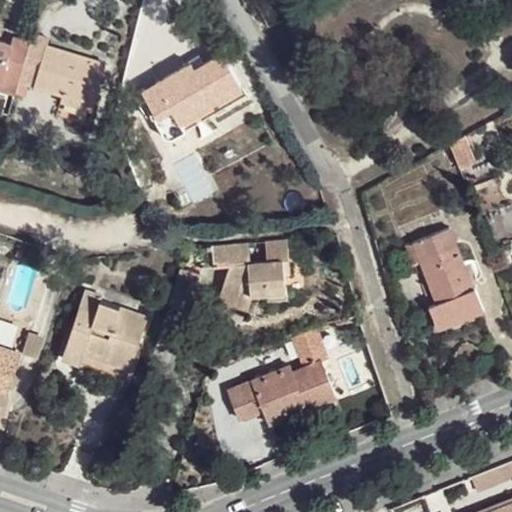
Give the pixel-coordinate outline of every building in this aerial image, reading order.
[(44,43),(35,40),(32,52),(21,89),(65,102),(95,110),(107,72),(50,54),(53,46),(44,43)] [(0,98),(17,103),(21,89),(32,52),(16,47),(14,54),(0,49),(0,98)] [(194,77),(190,71),(149,94),(165,121),(177,114),(185,127),(245,93),(226,58),(214,65),(203,72),(194,77)] [(199,66),(190,71),(194,77),(203,72),(199,66)] [(93,118),(95,110),(65,102),(64,109),(93,118)] [(177,114),(165,121),(161,123),(172,142),(175,144),(190,135),(185,127),(177,114)] [(468,135),(453,143),(463,168),(479,162),(468,135)] [(434,258),(427,261),(443,301),(433,305),(443,328),(466,318),(490,309),(481,286),(479,287),(454,228),(427,239),(434,258)] [(419,242),(427,261),(434,258),(427,239),(419,242)] [(253,243),(215,247),(215,269),(236,268),(237,277),(230,279),(222,301),(225,302),(227,300),(248,306),(248,310),(251,310),(258,295),(268,296),(290,294),(289,277),(297,277),(293,240),(270,242),(271,263),(254,264),(253,243)] [(206,275),(186,268),(175,302),(185,305),(194,308),(206,275)] [(92,292),(87,310),(104,315),(108,302),(109,297),(92,292)] [(80,329),(74,349),(90,355),(91,352),(114,359),(114,362),(136,370),(154,317),(108,302),(104,315),(87,310),(80,329)] [(0,343),(14,347),(19,326),(0,320),(0,343)] [(0,388),(17,393),(28,353),(0,345),(0,388)] [(90,355),(74,349),(70,360),(133,380),(136,370),(114,362),(114,359),(91,352),(90,355)] [(269,410),(271,417),(300,406),(302,414),(341,399),(326,364),(301,373),(292,376),(289,368),(234,391),(245,418),(269,410)] [(298,365),(289,368),(292,376),(301,373),(298,365)] [(300,406),(271,417),(275,425),(302,414),(300,406)]
